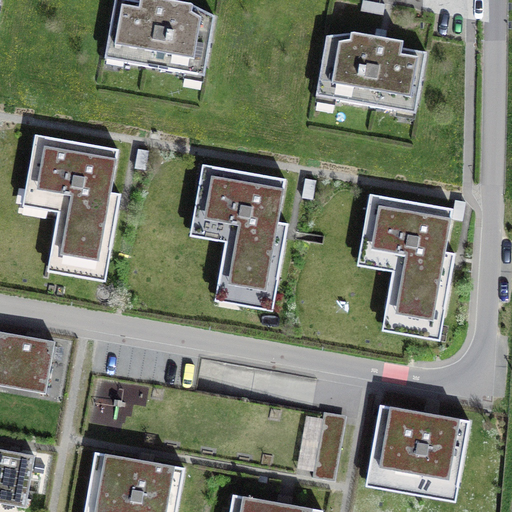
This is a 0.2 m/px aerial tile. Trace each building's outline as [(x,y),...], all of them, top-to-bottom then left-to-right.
[(187,64),(207,67),(215,17),(192,6),(161,0),(158,0),(139,0),(139,3),(125,0),(115,0),(107,49),(126,53),(124,62),(185,73),(187,64)] [(397,101),(418,105),(427,53),(402,49),(403,43),(384,40),(354,34),(327,37),(318,87),(338,90),(336,100),(395,111),(397,101)] [(112,195),(119,150),(35,137),(34,146),(44,148),(36,195),(62,199),(52,258),(100,266),(102,257),(110,259),(119,202),(120,196),(112,195)] [(279,225),(286,181),(203,167),(201,176),(212,178),(204,226),(229,230),(219,289),(267,297),(269,288),(277,289),(286,233),(287,227),(279,225)] [(446,253),(453,210),(370,196),(369,206),(378,207),(370,255),(395,259),(385,318),(434,326),(435,317),(444,319),(454,262),(455,255),(446,253)] [(34,339),(0,332),(0,373),(42,381),(39,394),(46,395),(55,342),(34,339)] [(431,416),(380,407),(369,472),(416,481),(414,494),(425,496),(427,483),(458,489),(470,422),(431,416)] [(347,417),(324,412),(312,479),(336,483),(347,417)] [(14,453),(0,450),(0,490),(21,494),(19,507),(25,508),(35,456),(14,453)] [(152,464),(95,454),(84,511),(177,511),(184,469),(152,464)] [(291,506),(234,496),(231,511),(322,511),(291,506)]
